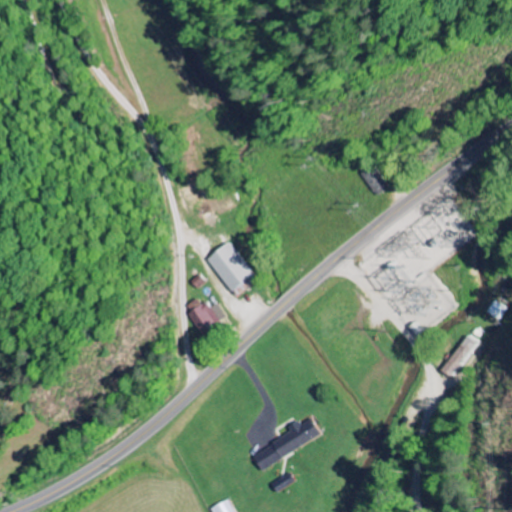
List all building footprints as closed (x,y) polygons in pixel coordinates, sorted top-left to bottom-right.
[(232,243),(209,261),(238,297),(260,279),(232,243)] [(186,307),(202,336),(228,321),(219,304),(209,310),(202,298),(186,307)] [(486,313),(496,320),(504,308),(494,301),(486,313)] [(326,437),(316,418),(303,425),(302,422),(290,428),(294,434),(256,455),(264,470),(326,437)] [(280,492),(298,482),(293,474),(275,484),(280,492)]
